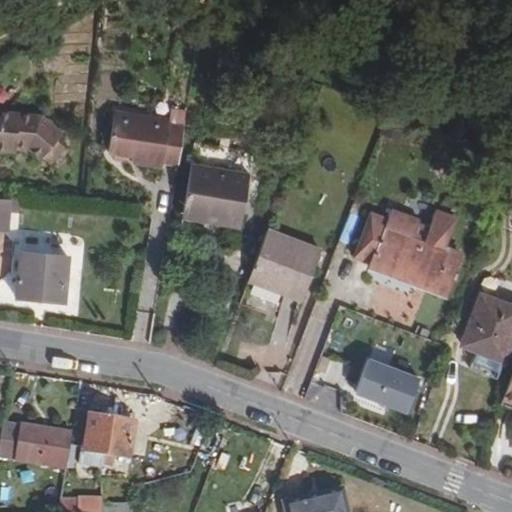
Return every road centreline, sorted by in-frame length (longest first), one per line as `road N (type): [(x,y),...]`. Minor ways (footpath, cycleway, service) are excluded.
road 1 (tertiary): [(511,502),(163,369),(0,343)]
road 2 (unknown): [(139,365),(167,177)]
